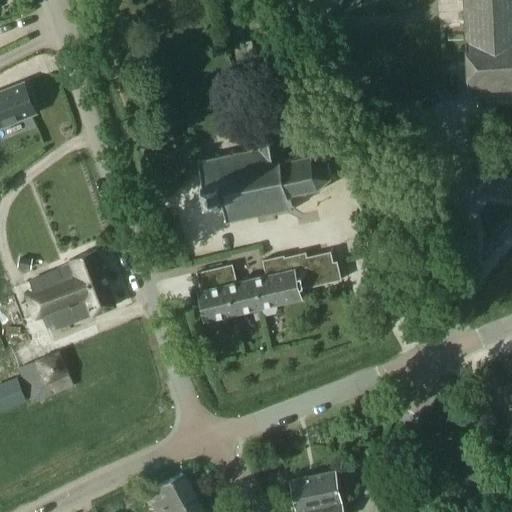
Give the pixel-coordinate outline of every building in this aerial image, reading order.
[(511,90),(511,0),(463,0),(469,93),(511,90)] [(0,127),(35,113),(24,83),(0,92),(0,127)] [(310,149),(311,154),(298,156),(297,151),(295,151),(296,155),(284,158),(279,134),(258,138),(260,150),(249,152),(248,148),(245,149),(245,153),(234,155),(234,152),(230,152),(231,156),(220,158),(219,155),(216,155),(216,158),(201,162),(198,160),(197,162),(200,164),(204,183),(202,182),(201,184),(205,187),(208,198),(203,203),(206,206),(210,200),(215,199),(215,201),(220,203),(223,202),(227,218),(224,221),(226,223),(228,221),(290,208),(294,210),(295,207),(291,205),(290,197),(293,196),(292,192),(303,190),(304,194),(307,193),(306,189),(318,187),(319,192),(322,191),(321,187),(331,176),(335,178),(336,176),(331,174),(328,161),(331,157),(330,156),(327,159),(314,153),(313,148),(310,149)] [(57,329),(117,306),(96,250),(71,260),(72,264),(31,281),(48,327),(56,324),(57,329)] [(292,258),(300,292),(341,282),(337,264),(333,265),(331,253),(307,259),(306,254),(292,258)] [(264,313),(268,315),(274,314),(277,309),(276,305),(279,304),(285,303),(302,299),(300,292),(292,258),(284,260),(284,257),(274,259),(263,262),(267,277),(253,280),(260,309),(262,308),(264,313)] [(225,285),(232,316),(260,309),(253,280),(238,284),(233,265),(216,269),(220,286),(225,285)] [(199,291),(207,322),(232,316),(225,285),(220,286),(216,269),(198,274),(202,291),(199,291)] [(75,387),(70,375),(70,374),(71,373),(61,352),(60,350),(60,349),(58,350),(36,359),(35,360),(35,361),(36,362),(19,368),(32,403),(33,403),(34,404),(75,387)] [(28,401),(19,377),(0,384),(0,409),(1,412),(28,401)] [(343,511),(339,490),(337,479),(335,471),(313,476),(291,480),(297,511),(343,511)] [(155,511),(201,511),(182,473),(145,492),(155,511)]
